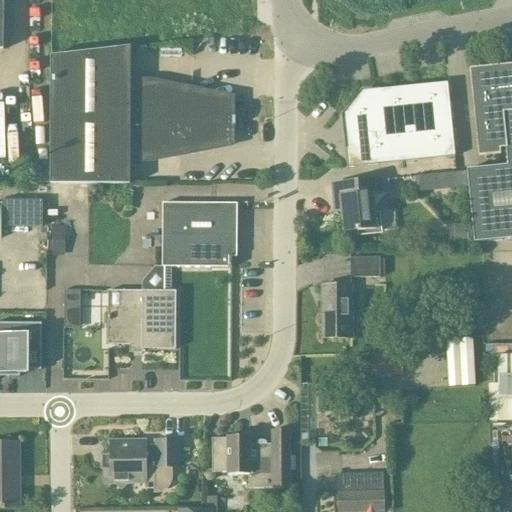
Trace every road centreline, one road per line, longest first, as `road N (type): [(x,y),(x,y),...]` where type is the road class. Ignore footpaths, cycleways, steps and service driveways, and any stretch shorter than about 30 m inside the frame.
road 1 (unclassified): [(60,405),(217,404),(244,396),(272,371),(284,340),(285,105),(298,36)]
road 2 (unclassified): [(298,36),(317,47),(357,47),(511,16)]
